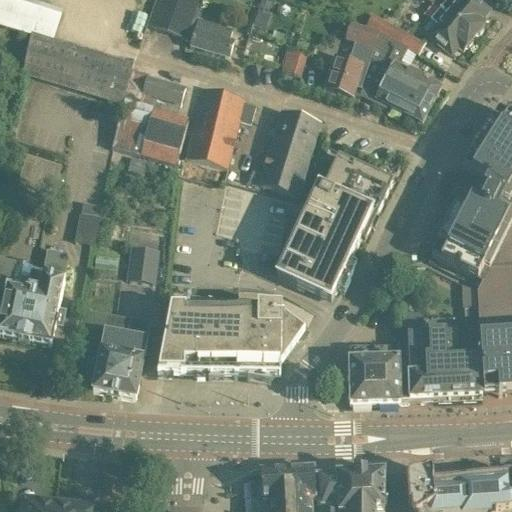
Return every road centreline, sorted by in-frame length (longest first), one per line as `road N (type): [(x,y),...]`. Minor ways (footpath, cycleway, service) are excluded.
road 1 (unknown): [(0,355),(42,362),(63,344),(79,263),(57,230),(83,134),(81,121),(54,103)]
road 2 (residential): [(288,436),(298,389),(433,157)]
road 3 (residential): [(433,157),(192,78)]
road 4 (unknown): [(325,345),(281,298),(203,270),(194,253),(202,206)]
road 5 (secondary): [(191,436),(0,420)]
road 6 (residential): [(433,157),(511,38)]
